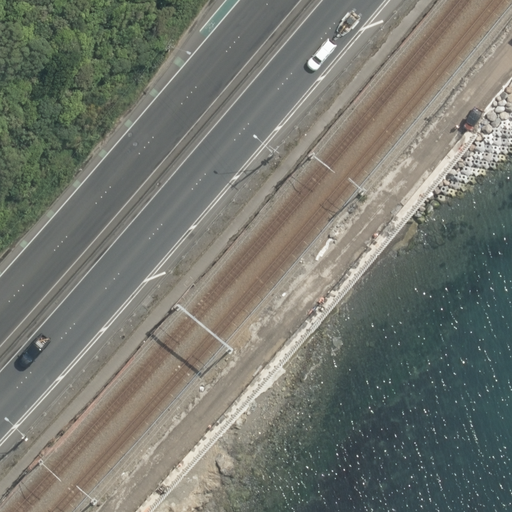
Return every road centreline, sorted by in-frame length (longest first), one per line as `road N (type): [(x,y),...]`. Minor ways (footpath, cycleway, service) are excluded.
road 1 (trunk): [(360,0),(0,421)]
road 2 (trunk): [(0,337),(289,0)]
